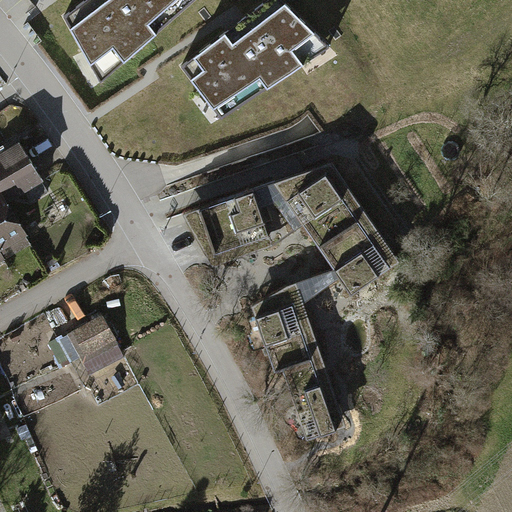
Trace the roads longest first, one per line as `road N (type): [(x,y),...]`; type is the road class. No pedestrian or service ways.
road 1 (residential): [(295,511),(217,352),(147,238)]
road 2 (residential): [(0,30),(147,238)]
road 3 (residential): [(147,238),(0,320)]
